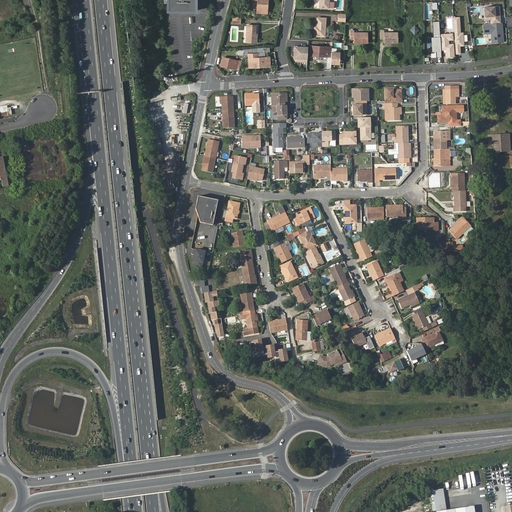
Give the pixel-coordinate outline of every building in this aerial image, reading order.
[(195,0),(167,0),(168,10),(196,10),(195,0)] [(266,4),(266,0),(257,0),(257,13),(267,13),(268,4),(266,4)] [(499,6),(484,7),(485,19),(491,19),(491,23),(499,23),(501,23),(499,6)] [(338,21),(346,22),(346,14),(338,13),(338,21)] [(314,25),(314,36),(325,36),(326,18),(317,17),(317,26),(314,25)] [(440,20),(432,21),(433,36),(431,36),(432,52),(436,52),(437,58),(442,58),(442,50),(446,50),(446,58),(456,57),(456,54),(461,54),(460,46),(464,45),(464,34),(461,34),(460,18),(454,18),(455,33),(441,34),(440,20)] [(503,42),(502,32),(500,32),(499,23),(491,23),(482,24),(483,34),(491,33),(492,43),(503,42)] [(247,25),(246,42),(257,42),(257,34),(256,33),(257,25),(247,25)] [(351,30),(351,38),(354,38),(354,43),(368,43),(368,32),(354,32),(354,30),(351,30)] [(381,30),(381,38),(384,38),(384,43),(399,42),(398,32),(384,32),(384,30),(381,30)] [(307,62),(308,48),(305,48),(305,47),(298,46),(298,48),(295,48),(294,58),(296,61),(307,62)] [(322,55),(322,56),(331,56),(330,64),(340,65),(340,51),(332,51),(332,47),(311,46),(310,55),(316,56),(316,54),(322,55)] [(252,58),(252,67),(258,67),(258,65),(270,65),(270,57),(255,58),(255,53),(249,54),(249,58),(252,58)] [(223,57),(221,66),(236,69),(238,61),(223,57)] [(458,85),(455,86),(445,86),(445,94),(446,104),(456,104),(455,97),(459,97),(458,85)] [(369,88),(352,89),(352,97),(355,97),(356,105),(353,105),(353,116),(368,115),(368,101),(370,101),(369,88)] [(394,103),(402,103),(401,89),(395,90),(394,88),(385,88),(385,100),(393,100),(394,103)] [(271,94),(272,106),(285,106),(284,102),(287,102),(287,99),(286,98),(286,97),(287,97),(287,94),(286,93),(271,94)] [(254,94),(245,95),(245,106),(253,105),(253,113),(259,113),(259,94),(254,94)] [(222,103),(222,111),(233,110),(232,96),(222,97),(222,103)] [(394,103),(384,103),(385,108),(388,108),(388,121),(399,120),(399,114),(399,108),(394,108),(394,103)] [(0,116),(12,114),(10,105),(0,106),(0,116)] [(285,106),(272,106),(272,112),(277,112),(277,120),(287,119),(286,110),(285,110),(285,106)] [(442,107),(443,116),(438,116),(438,122),(456,121),(456,115),(456,107),(456,106),(442,107)] [(233,110),(222,111),(223,119),(223,122),(223,128),(234,127),(233,110)] [(370,117),(358,118),(358,126),(360,125),(361,127),(361,140),(370,139),(370,117)] [(286,123),(273,124),(273,148),(283,148),(283,128),(286,128),(286,123)] [(397,139),(397,143),(398,143),(406,143),(406,136),(408,135),(407,126),(396,126),(397,139)] [(433,141),(434,150),(445,149),(447,149),(446,140),(446,131),(434,131),(434,135),(434,141),(433,141)] [(321,132),(307,133),(307,144),(312,143),(312,147),(322,147),(321,132)] [(322,134),(322,147),(328,146),(328,141),(335,140),(335,132),(326,132),(326,133),(322,134)] [(356,132),(343,132),(343,135),(339,135),(340,145),(356,144),(356,138),(353,138),(353,136),(356,136),(356,132)] [(509,135),(488,136),(489,146),(494,145),(495,149),(500,148),(500,152),(510,151),(509,135)] [(242,136),(242,148),(260,148),(260,136),(242,136)] [(301,139),(301,137),(287,137),(287,148),(305,147),(305,139),(301,139)] [(205,156),(216,159),(219,142),(208,140),(207,146),(206,149),(205,156)] [(410,148),(410,143),(408,143),(406,143),(398,143),(398,159),(409,158),(409,148),(410,148)] [(445,149),(434,150),(434,158),(434,167),(450,166),(450,158),(446,158),(445,149)] [(213,172),(216,159),(205,156),(203,166),(202,170),(213,172)] [(244,173),(242,173),(243,164),(245,164),(247,158),(235,156),(231,171),(234,172),(233,178),(242,180),(244,173)] [(274,161),(275,179),(284,179),(283,168),(287,168),(287,161),(274,161)] [(304,162),(289,162),(290,174),(304,173),(304,162)] [(331,169),(331,165),(313,166),(313,177),(320,177),(327,177),(327,178),(331,178),(331,169)] [(248,177),(257,179),(262,180),(264,170),(255,168),(250,167),(248,177)] [(331,178),(331,181),(344,180),(344,182),(347,182),(347,168),(331,169),(331,178)] [(375,169),(375,182),(379,182),(379,180),(396,180),(396,168),(375,169)] [(373,182),(372,170),(358,171),(358,181),(360,181),(368,181),(368,182),(373,182)] [(452,188),(452,191),(453,191),(465,191),(464,173),(451,174),(452,178),(452,188)] [(465,191),(453,191),(453,195),(454,195),(455,207),(453,207),(454,211),(465,211),(465,207),(466,207),(465,191)] [(213,226),(218,200),(198,196),(195,209),(201,223),(213,226)] [(229,202),(225,221),(232,222),(233,218),(236,219),(239,204),(229,202)] [(345,210),(345,214),(345,216),(345,223),(356,223),(356,205),(343,206),(343,210),(345,210)] [(396,206),(394,206),(386,206),(386,209),(387,216),(387,217),(402,216),(402,218),(406,218),(406,208),(406,207),(402,207),(402,206),(396,206)] [(304,227),(312,224),(310,220),(315,218),(309,207),(305,209),(306,211),(301,213),(298,215),(297,213),(293,215),(298,226),(302,224),(304,228),(304,227)] [(367,219),(384,219),(384,216),(384,209),(383,208),(367,208),(367,219)] [(290,222),(285,212),(267,221),(272,230),(275,229),(282,226),(290,222)] [(425,218),(416,218),(417,229),(434,229),(434,230),(438,230),(438,223),(434,223),(434,220),(425,221),(425,218)] [(463,218),(449,231),(457,239),(470,226),(463,218)] [(294,232),(292,233),(294,237),(304,232),(302,228),(297,231),(294,232)] [(299,235),(305,249),(316,244),(312,235),(311,236),(308,231),(299,235)] [(243,239),(243,237),(242,232),(239,232),(231,233),(233,247),(244,245),(243,239)] [(354,244),(357,250),(358,253),(362,261),(372,256),(370,253),(374,251),(370,244),(367,245),(364,240),(354,244)] [(279,256),(282,263),(292,258),(285,243),(275,248),(279,256)] [(315,247),(306,251),(314,268),(323,264),(318,254),(315,247)] [(205,252),(192,250),(191,255),(194,256),(193,262),(195,262),(194,267),(201,269),(205,252)] [(239,251),(242,269),(253,267),(251,258),(250,250),(239,251)] [(282,270),(284,274),(285,278),(287,282),(298,278),(290,261),(280,266),(282,270)] [(373,280),(375,280),(383,276),(377,261),(367,265),(373,280)] [(332,275),(337,287),(342,285),(347,282),(345,276),(339,265),(329,269),(332,275)] [(253,267),(242,269),(245,286),(256,284),(254,276),(253,267)] [(212,287),(209,287),(209,289),(216,288),(214,273),(206,274),(207,284),(211,284),(212,287)] [(389,286),(393,296),(404,291),(400,282),(403,280),(399,273),(388,277),(391,286),(389,286)] [(350,285),(348,282),(347,282),(342,285),(343,288),(339,290),(344,302),(354,297),(351,290),(349,285),(350,285)] [(300,302),(302,306),(315,300),(313,296),(310,298),(303,283),(292,289),(299,303),(300,302)] [(412,287),(406,290),(408,295),(398,299),(402,308),(409,305),(418,301),(414,292),(419,290),(418,289),(421,287),(424,285),(422,283),(412,287)] [(216,290),(204,293),(206,302),(213,300),(213,296),(217,295),(216,290)] [(240,294),(243,312),(245,311),(254,310),(253,301),(252,299),(251,292),(240,294)] [(218,299),(208,301),(210,312),(215,311),(214,306),(219,305),(218,299)] [(358,302),(348,306),(354,321),(364,316),(358,302)] [(215,311),(210,312),(211,318),(213,317),(214,324),(215,324),(218,323),(217,318),(221,318),(220,310),(215,311)] [(255,316),(254,310),(245,311),(248,329),(243,329),(244,335),(258,333),(257,327),(256,321),(255,316)] [(312,316),(316,325),(331,319),(327,310),(312,316)] [(436,322),(430,324),(429,325),(422,312),(413,316),(416,323),(419,329),(422,328),(424,331),(437,325),(443,322),(442,318),(435,321),(436,322)] [(270,333),(287,330),(286,319),(278,321),(275,321),(269,322),(270,333)] [(298,320),(297,331),(296,340),(306,341),(307,332),(307,321),(298,320)] [(222,323),(215,324),(216,331),(217,331),(218,336),(224,335),(222,323)] [(432,334),(428,336),(421,339),(426,349),(435,345),(434,344),(442,340),(438,331),(440,331),(438,327),(431,331),(432,334)] [(391,340),(395,339),(390,329),(374,336),(379,346),(391,340)] [(364,336),(362,333),(351,338),(356,348),(367,343),(370,350),(374,347),(369,336),(366,338),(365,338),(364,336)] [(320,349),(319,342),(314,343),(314,341),(312,341),(313,351),(320,349)] [(288,363),(286,352),(279,353),(279,354),(275,355),(274,347),(266,349),(267,350),(263,350),(262,342),(254,343),(254,344),(250,345),(251,352),(255,352),(256,355),(263,353),(264,358),(268,357),(268,360),(276,359),(276,362),(280,361),(280,364),(288,363)] [(412,348),(406,351),(411,361),(425,354),(421,344),(413,344),(412,348)] [(326,357),(320,355),(317,363),(326,366),(340,360),(342,363),(346,361),(340,348),(337,350),(336,350),(327,354),(328,356),(326,357)] [(381,363),(388,360),(385,354),(379,357),(381,363)] [(398,371),(404,369),(399,360),(386,366),(378,370),(379,373),(385,373),(389,371),(390,373),(397,369),(398,371)] [(443,489),(433,490),(436,511),(433,511),(475,511),(474,506),(446,510),(443,489)]
